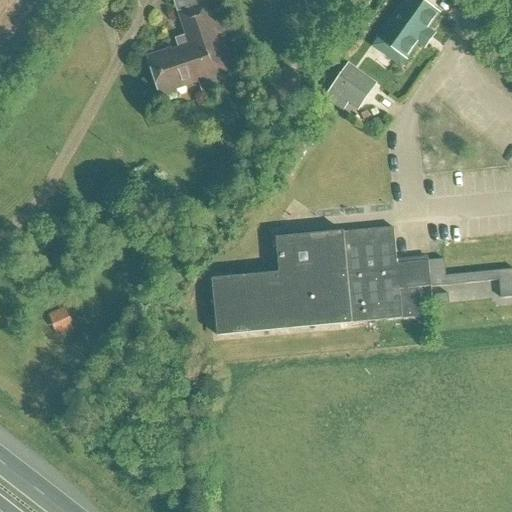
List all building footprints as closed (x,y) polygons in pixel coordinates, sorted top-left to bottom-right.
[(227,73),(216,36),(228,32),(221,10),(209,14),(204,0),(177,0),(191,45),(171,52),(170,52),(156,58),(147,60),(159,96),(168,94),(176,91),(176,90),(220,75),(220,76),(227,73)] [(426,3),(428,0),(403,0),(376,39),(377,39),(372,47),(401,68),(406,60),(407,61),(419,46),(426,51),(437,35),(430,30),(442,14),(426,3)] [(359,112),(378,85),(349,64),(324,99),(343,112),(349,105),(359,112)] [(286,66),(262,99),(285,116),(286,114),(288,115),(297,103),(295,101),(309,83),(286,66)] [(175,203),(172,207),(173,212),(177,216),(183,215),(186,210),(185,205),(180,202),(175,203)] [(212,280),(218,336),(422,316),(419,288),(499,280),(501,298),(511,297),(511,270),(447,276),(445,260),(398,264),(394,228),(356,231),(276,238),(280,273),(212,280)] [(432,296),(433,306),(450,304),(449,295),(432,296)] [(66,308),(48,315),(57,337),(75,330),(66,308)]
